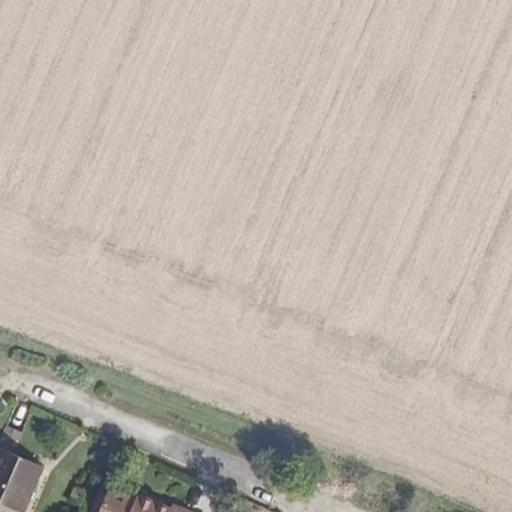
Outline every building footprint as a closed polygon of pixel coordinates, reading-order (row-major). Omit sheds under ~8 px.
[(20,432),(4,426),(0,437),(0,446),(13,451),(20,432)] [(19,511),(31,486),(39,469),(0,453),(0,511),(19,511)] [(127,511),(133,495),(109,486),(99,511),(127,511)] [(138,491),(133,495),(127,511),(203,511),(186,504),(183,511),(138,491)] [(77,511),(83,497),(71,492),(65,506),(77,511)]
